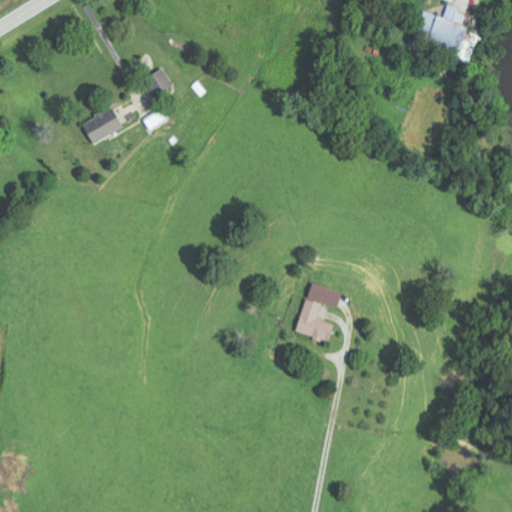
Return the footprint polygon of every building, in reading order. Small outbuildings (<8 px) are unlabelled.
[(424,11),(415,38),(460,52),(461,49),(472,52),(478,33),(460,28),(465,12),(447,7),(443,17),(424,11)] [(175,87),(164,67),(152,75),(162,94),(175,87)] [(125,127),(111,107),(83,126),(96,146),(125,127)] [(335,308),(341,293),(311,283),(305,298),(335,308)] [(320,305),(304,300),(294,332),(327,342),(332,325),(316,320),(320,305)]
